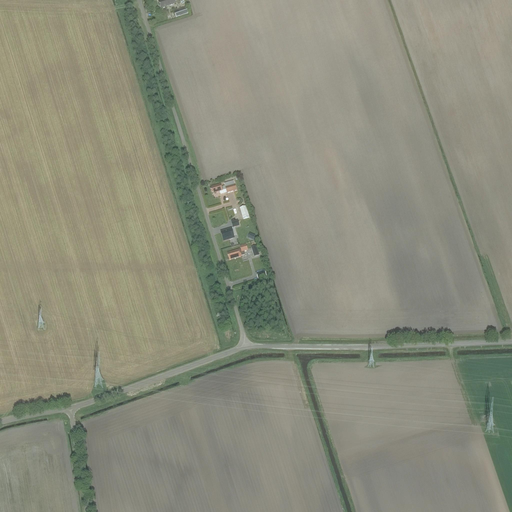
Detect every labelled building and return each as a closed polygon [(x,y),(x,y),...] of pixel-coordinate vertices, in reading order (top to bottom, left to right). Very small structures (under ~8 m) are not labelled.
[(162,8),(176,4),(174,0),(162,0),(159,1),(159,3),(158,3),(160,8),(162,7),(162,8)] [(180,17),(189,14),(186,7),(178,10),(180,17)] [(226,190),(224,184),(211,188),(212,189),(210,189),(211,193),(213,193),(213,194),(226,190)] [(235,185),(225,188),(227,194),(237,191),(235,185)] [(244,219),(250,218),(246,206),(240,208),(244,219)] [(224,242),(235,239),(232,228),(221,232),(224,242)] [(229,254),(227,255),(228,259),(230,258),(230,260),(241,257),(241,256),(244,255),(243,252),(247,251),(245,246),(240,247),(241,250),(239,250),(228,253),(229,254)] [(264,271),(256,274),(258,280),(266,277),(264,271)]
